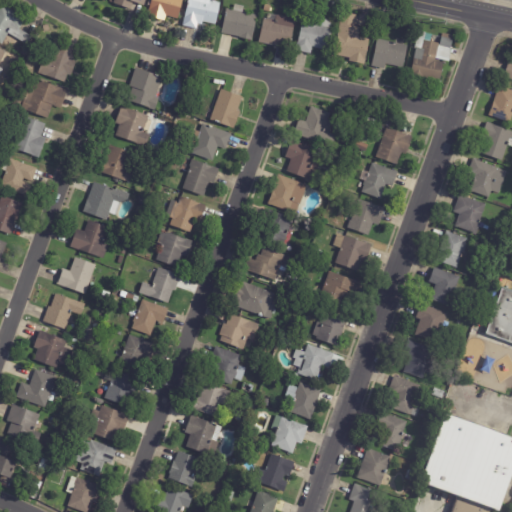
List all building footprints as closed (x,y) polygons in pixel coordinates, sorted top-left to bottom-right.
[(142,5),(134,2),(132,9),(114,3),(115,0),(147,0),(145,6),(142,5)] [(160,19),(148,16),(152,0),(184,0),(179,19),(167,16),(166,21),(160,19)] [(208,0),(221,3),(216,24),(205,22),(204,24),(199,23),(198,29),(184,26),(190,0),(208,0)] [(24,22),(20,29),(33,37),(28,45),(9,34),(3,44),(0,42),(0,7),(2,4),(27,18),(24,22)] [(238,37),(222,33),(228,9),(234,10),(235,5),(245,7),(243,12),(258,15),(252,40),(238,37)] [(358,16),(356,27),(361,28),(360,37),(371,39),(367,65),(350,62),(351,58),(336,55),(343,12),(358,15),(358,16)] [(288,48),(260,42),(265,18),(279,21),(280,15),(290,18),(289,23),(297,25),(292,49),(288,48)] [(321,19),(335,22),(329,50),(313,47),(312,54),(297,51),(304,15),(321,19)] [(453,48),(450,61),(437,59),(437,61),(446,63),(442,82),(411,76),(417,49),(416,48),(420,31),(433,34),(432,41),(441,43),(444,34),(455,36),(453,48)] [(386,69),(373,66),(379,39),(409,46),(404,68),(388,64),(387,69),(386,69)] [(65,47),(77,51),(73,61),(77,62),(72,76),(68,75),(65,84),(39,74),(44,59),(45,59),(49,48),(54,50),(57,44),(65,47)] [(11,64),(8,63),(12,56),(21,61),(17,68),(11,64)] [(136,67),(159,75),(153,95),(156,96),(152,108),(125,99),(130,85),(127,84),(133,66),(136,67)] [(68,92),(62,109),(52,105),(47,118),(13,106),(17,96),(22,98),(28,81),(35,83),(36,79),(68,91),(68,92)] [(5,90),(8,84),(14,87),(12,93),(5,90)] [(511,120),(511,123),(490,115),(501,86),(511,90),(511,120)] [(230,93),(243,97),(238,111),(241,112),(235,129),(211,120),(222,90),(230,93)] [(143,114),(146,115),(140,130),(148,133),(144,146),(113,134),(118,123),(113,121),(119,105),(143,114)] [(296,130),(300,120),(307,122),(312,107),(331,114),(329,121),(334,122),(330,133),(337,136),(333,147),(295,134),(296,130)] [(45,127),(42,137),(46,139),(40,158),(14,149),(18,135),(12,133),(16,122),(23,125),(25,117),(46,124),(45,127)] [(511,146),(509,145),(503,161),(482,152),(488,138),(483,136),(489,122),(511,130),(511,146)] [(219,129),(233,134),(227,150),(219,147),(214,161),(193,153),(196,145),(190,143),(195,130),(200,132),(204,124),(219,129)] [(401,133),(414,137),(407,155),(403,154),(399,166),(377,158),(388,128),(401,133)] [(289,152),(293,141),(319,150),(315,160),(321,163),(315,181),(288,172),(292,160),(287,158),(289,152)] [(132,183),(131,184),(99,172),(104,157),(106,158),(111,146),(135,154),(129,170),(135,172),(132,183)] [(356,156),(368,160),(365,168),(353,164),(356,156)] [(37,171),(33,182),(24,179),(23,182),(32,185),(28,197),(1,187),(7,172),(1,170),(3,164),(9,166),(11,159),(38,169),(37,171)] [(219,172),(215,183),(210,181),(205,197),(183,189),(191,167),(190,167),(193,159),(220,169),(219,172)] [(496,168),(508,172),(500,194),(493,191),(490,198),(471,191),(476,176),(469,174),(474,159),(496,168)] [(398,174),(393,187),(387,185),(381,199),(363,193),(373,163),(399,173),(398,174)] [(304,185),(293,213),(266,202),(271,189),(270,189),(276,173),(304,184),(304,185)] [(129,200),(128,205),(120,202),(116,215),(111,213),(108,221),(85,213),(95,182),(131,194),(129,200)] [(479,227),(477,234),(457,227),(461,215),(455,212),(461,195),(487,205),(479,227)] [(15,224),(11,235),(0,231),(0,204),(3,196),(24,204),(17,221),(16,220),(15,224)] [(139,204),(143,196),(148,198),(144,206),(139,204)] [(206,208),(201,221),(196,220),(191,233),(171,226),(174,219),(170,217),(176,201),(179,202),(181,197),(207,206),(206,208)] [(386,210),(380,226),(374,224),(370,236),(350,229),(360,200),(386,209),(386,210)] [(291,226),(284,248),(262,241),(268,225),(265,224),(269,210),(294,218),(291,226)] [(72,246),(78,229),(86,232),(90,221),(110,228),(106,238),(112,240),(105,259),(71,247),(72,246)] [(169,233),(195,242),(189,258),(184,256),(179,268),(157,260),(163,245),(158,243),(162,232),(167,234),(167,232),(169,233)] [(466,246),(458,268),(438,261),(448,232),(469,240),(466,246)] [(372,248),(368,262),(363,261),(360,271),(337,264),(341,249),(334,247),(338,234),(373,245),(372,248)] [(1,262),(0,261),(0,240),(8,244),(1,262)] [(128,248),(126,255),(119,253),(122,245),(128,248)] [(290,261),(282,283),(246,269),(250,259),(257,262),(259,255),(262,256),(265,249),(291,259),(290,261)] [(316,249),(324,251),(322,257),(314,255),(316,249)] [(93,276),(86,295),(57,285),(63,269),(71,272),(76,258),(97,266),(93,276)] [(180,275),(182,276),(176,292),(174,291),(169,304),(140,294),(144,283),(153,286),(159,268),(180,275)] [(461,278),(451,307),(434,300),(439,285),(431,282),(436,268),(461,278)] [(361,285),(358,295),(350,292),(345,306),(321,297),(331,272),(362,284),(361,285)] [(233,303),(239,289),(241,290),(244,282),(277,295),(274,303),(278,304),(272,320),(232,306),(233,303)] [(511,292),(511,345),(485,336),(501,289),(511,292)] [(287,292),(295,296),(292,304),(283,300),(287,292)] [(135,296),(133,302),(126,300),(128,293),(135,296)] [(71,315),(66,330),(44,322),(49,307),(52,308),(57,294),(86,305),(82,316),(73,312),(71,315)] [(99,301),(101,296),(108,299),(106,304),(99,301)] [(169,311),(164,324),(157,322),(152,337),(133,330),(135,323),(134,323),(137,316),(138,316),(143,301),(169,310),(169,311)] [(446,322),(439,343),(417,336),(422,320),(418,319),(422,305),(449,314),(446,322)] [(348,320),(338,347),(318,339),(319,337),(314,336),(319,322),(321,323),(326,311),(348,319),(348,320)] [(253,341),(248,339),(244,351),(221,343),(223,336),(221,336),(225,324),(228,325),(231,315),(261,326),(255,342),(253,341)] [(85,335),(88,325),(98,328),(94,342),(84,339),(85,335)] [(48,334),(68,341),(65,348),(74,352),(68,368),(59,365),(57,369),(34,361),(38,350),(34,348),(40,331),(48,334)] [(156,346),(151,361),(145,359),(140,372),(120,365),(130,336),(157,345),(156,346)] [(405,352),(409,340),(435,350),(432,359),(438,361),(433,374),(427,371),(424,380),(405,372),(411,358),(404,355),(405,352)] [(265,345),(271,348),(269,354),(263,351),(265,345)] [(345,359),(341,370),(331,367),(330,369),(323,367),(318,381),(299,375),(298,377),(295,376),(296,373),(298,374),(301,368),(294,366),(296,359),(294,358),(297,350),(306,354),(309,345),(335,355),(345,359)] [(212,360),(217,347),(243,357),(240,366),(247,369),(242,382),(235,379),(232,386),(213,378),(219,364),(211,361),(212,360)] [(447,358),(449,352),(456,355),(454,360),(447,358)] [(37,371),(57,378),(51,392),(56,394),(53,403),(48,401),(46,408),(17,398),(22,383),(30,386),(36,370),(37,371)] [(142,384),(137,397),(133,396),(128,408),(105,399),(106,396),(101,394),(106,381),(111,383),(116,371),(143,381),(142,384)] [(391,389),(395,377),(421,386),(415,402),(423,405),(418,418),(390,408),(394,396),(389,394),(391,389)] [(244,383),(254,386),(252,394),(241,391),(244,383)] [(322,392),(312,421),(290,413),(301,383),(323,391),(322,392)] [(226,405),(222,404),(217,418),(196,411),(197,409),(194,408),(200,394),(202,395),(206,384),(232,393),(227,406),(226,405)] [(433,395),(435,388),(445,392),(442,399),(433,395)] [(253,399),(251,403),(244,400),(246,395),(253,399)] [(39,422),(35,432),(42,434),(40,440),(33,437),(30,444),(8,436),(13,423),(8,422),(14,406),(41,416),(39,422)] [(130,418),(125,433),(120,432),(116,443),(86,432),(94,410),(101,412),(103,407),(131,417),(130,418)] [(408,422),(398,452),(379,445),(384,430),(377,428),(382,413),(408,422)] [(511,479),(499,511),(494,511),(490,510),(489,511),(451,511),(457,498),(422,485),(447,415),(511,439),(511,479)] [(188,426),(192,416),(222,428),(217,442),(213,441),(208,456),(187,448),(192,434),(186,432),(188,426)] [(308,429),(303,444),(298,443),(294,454),(273,447),(278,431),(272,429),(277,416),(309,427),(308,429)] [(268,441),(266,447),(257,444),(260,438),(268,441)] [(118,452),(113,465),(106,463),(100,477),(81,470),(83,465),(76,462),(83,441),(90,444),(92,441),(119,451),(118,452)] [(15,448),(10,461),(18,463),(12,480),(0,475),(0,445),(1,442),(16,447),(15,448)] [(386,474),(381,488),(358,479),(369,449),(392,458),(386,474)] [(175,462),(175,461),(176,462),(179,452),(205,462),(200,477),(198,476),(193,489),(168,480),(175,462)] [(295,465),(291,476),(286,475),(284,482),(289,483),(286,493),(256,482),(261,470),(266,472),(272,455),(296,463),(295,465)] [(43,457),(51,460),(46,471),(39,469),(43,457)] [(55,477),(58,471),(64,473),(61,480),(55,477)] [(410,471),(416,473),(412,482),(406,479),(410,471)] [(104,490),(99,505),(94,503),(91,511),(80,511),(68,508),(75,486),(74,486),(77,478),(105,488),(104,490)] [(352,511),(356,503),(350,501),(356,485),(379,494),(373,510),(380,511),(352,511)] [(193,503),(191,509),(184,507),(181,511),(157,511),(162,499),(165,500),(170,487),(195,497),(193,503)] [(229,491),(235,493),(231,502),(225,499),(229,491)] [(279,500),(275,511),(252,511),(259,492),(280,499),(279,500)]
